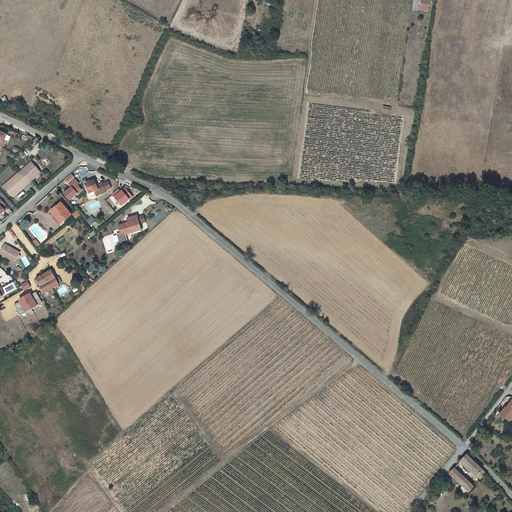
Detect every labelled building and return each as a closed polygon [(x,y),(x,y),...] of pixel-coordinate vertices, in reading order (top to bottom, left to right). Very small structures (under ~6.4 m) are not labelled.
[(431,1),(427,0),(423,0),(421,9),(428,11),(431,1)] [(383,106),(383,113),(390,114),(391,107),(383,106)] [(41,173),(33,163),(28,167),(27,166),(19,173),(23,178),(27,175),(32,181),(41,173)] [(28,184),(32,181),(27,175),(23,178),(19,173),(7,184),(10,187),(7,190),(13,197),(23,188),(22,187),(27,183),(28,184)] [(81,190),(77,185),(79,184),(75,179),(69,184),(72,188),(64,194),(69,200),(81,190)] [(111,188),(108,182),(103,185),(99,186),(98,185),(97,185),(94,180),(86,184),(90,193),(95,191),(97,196),(106,192),(105,190),(111,188)] [(118,189),(112,195),(122,206),(133,197),(125,189),(121,192),(118,189)] [(99,208),(97,199),(85,203),(89,215),(95,214),(93,210),(99,208)] [(72,214),(62,202),(50,212),(57,220),(58,219),(62,223),(72,214)] [(138,218),(137,216),(128,219),(129,223),(119,226),(121,233),(125,232),(126,234),(141,230),(140,226),(138,218)] [(144,216),(138,218),(140,226),(146,224),(144,216)] [(128,240),(126,234),(125,232),(121,233),(117,234),(119,242),(128,240)] [(0,252),(0,253),(15,262),(18,257),(19,255),(20,253),(5,244),(0,252)] [(59,285),(51,270),(43,275),(47,282),(48,282),(52,289),(53,288),(59,285)] [(47,282),(43,275),(36,279),(40,287),(44,293),(52,289),(48,282),(47,282)] [(31,287),(27,281),(21,285),(24,291),(31,287)] [(19,300),(19,301),(14,304),(20,315),(43,302),(36,291),(31,294),(30,293),(19,300)] [(511,401),(501,415),(509,421),(510,419),(511,419),(511,417),(511,401)] [(480,479),(486,473),(467,455),(462,460),(471,470),(480,479)] [(471,470),(462,460),(460,462),(470,471),(471,470)] [(474,487),(454,468),(449,473),(469,492),(474,487)]
